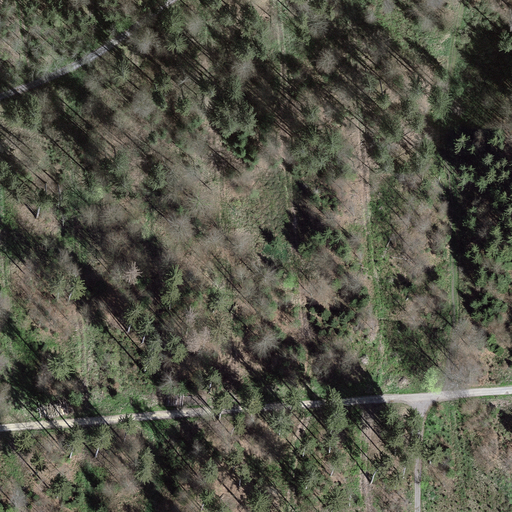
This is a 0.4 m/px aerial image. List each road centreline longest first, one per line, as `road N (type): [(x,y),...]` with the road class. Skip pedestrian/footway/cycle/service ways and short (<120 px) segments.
road 1 (track): [(448,397),(0,427)]
road 2 (track): [(0,97),(111,47),(172,0)]
